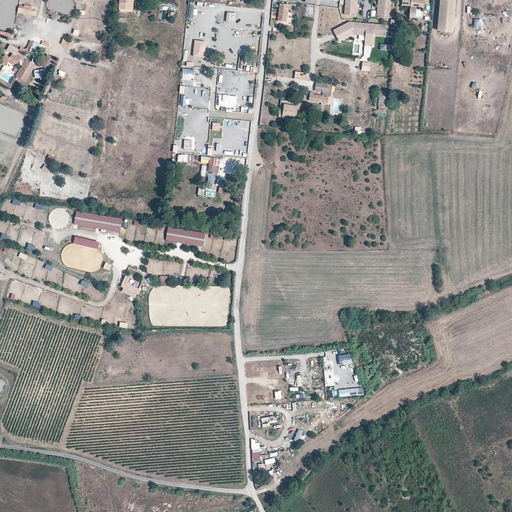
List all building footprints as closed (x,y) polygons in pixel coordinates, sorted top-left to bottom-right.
[(133,10),(133,0),(119,0),(119,8),(133,10)] [(423,8),(424,0),(406,0),(405,6),(410,6),(409,18),(416,18),(416,16),(417,9),(417,8),(423,8)] [(454,34),(457,1),(448,0),(439,0),(437,32),(454,34)] [(355,15),(356,3),(345,2),(344,15),(355,15)] [(287,22),(288,9),(291,10),(292,5),(280,3),(278,21),(287,22)] [(390,6),(380,5),(379,18),(389,19),(390,6)] [(19,8),(17,13),(36,16),(37,11),(32,10),(24,9),(19,8)] [(126,26),(127,18),(118,17),(118,25),(126,26)] [(481,29),(482,20),(474,19),(474,28),(481,29)] [(354,35),(355,22),(350,22),(334,30),(340,42),(354,35)] [(370,24),(355,22),(354,35),(366,36),(369,36),(370,24)] [(370,24),(369,36),(375,37),(386,38),(387,25),(370,24)] [(0,30),(0,35),(12,38),(13,34),(0,30)] [(369,36),(366,36),(366,45),(374,46),(375,37),(369,36)] [(47,51),(50,43),(42,40),(41,44),(30,40),(28,48),(25,48),(21,47),(20,50),(28,54),(28,52),(34,55),(31,61),(37,64),(43,49),(47,51)] [(207,42),(195,40),(194,57),(205,58),(207,42)] [(24,62),(20,60),(23,55),(18,52),(19,49),(14,46),(11,52),(13,54),(11,57),(5,54),(0,62),(0,63),(5,66),(7,64),(11,66),(12,65),(16,68),(17,65),(21,67),(24,62)] [(48,70),(54,59),(46,55),(41,66),(48,70)] [(26,82),(36,65),(26,58),(24,62),(21,67),(16,76),(26,82)] [(371,63),(363,62),(362,71),(370,72),(371,63)] [(34,71),(35,79),(46,77),(45,69),(34,71)] [(2,70),(0,72),(0,82),(11,89),(17,78),(15,77),(11,83),(1,78),(5,71),(2,70)] [(309,74),(295,72),(294,79),(308,81),(309,74)] [(327,93),(329,84),(316,82),(315,91),(322,92),(327,93)] [(387,105),(388,91),(380,91),(378,105),(387,105)] [(328,103),(329,97),(327,96),(322,96),(310,94),(309,100),(328,103)] [(219,101),(219,107),(236,109),(238,98),(224,96),(223,102),(219,101)] [(299,120),(302,105),(281,101),(279,117),(282,118),(284,105),(298,107),(296,120),(299,120)] [(284,105),(282,118),(296,120),(298,107),(284,105)] [(118,147),(120,138),(114,137),(112,145),(118,147)] [(46,164),(42,169),(48,174),(52,169),(46,164)] [(216,173),(217,166),(209,165),(208,172),(216,173)] [(15,198),(12,204),(20,207),(22,202),(15,198)] [(76,210),(74,225),(120,233),(122,218),(76,210)] [(180,241),(181,233),(168,231),(167,240),(179,243),(180,241)] [(191,243),(193,235),(181,233),(180,241),(191,243)] [(2,234),(0,241),(8,243),(10,236),(2,234)] [(204,247),(205,237),(193,235),(191,243),(191,244),(204,247)] [(75,236),(73,244),(98,249),(100,242),(75,236)] [(106,262),(103,268),(110,271),(112,265),(106,262)] [(130,278),(125,276),(121,286),(123,288),(122,292),(135,297),(137,293),(138,290),(139,289),(131,285),(132,284),(128,282),(130,278)] [(363,388),(340,391),(340,397),(364,395),(363,388)] [(262,418),(263,428),(271,427),(271,424),(277,424),(276,416),(262,418)] [(299,443),(301,440),(306,442),(310,434),(299,429),(294,441),(299,443)] [(261,461),(260,443),(256,443),(256,439),(252,439),(253,462),(261,461)]
